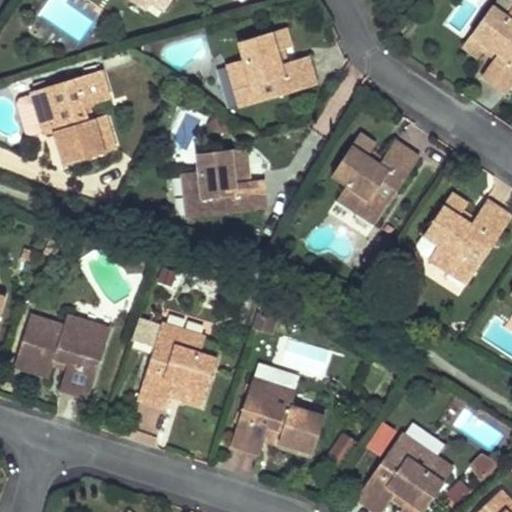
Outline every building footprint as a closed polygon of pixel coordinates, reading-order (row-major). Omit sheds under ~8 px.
[(506,94),(511,85),(511,4),(505,14),(491,4),(463,45),(478,56),(482,51),(486,45),(498,52),(493,58),(480,76),(506,94)] [(294,44),(288,24),(239,39),(245,58),(228,62),(241,107),(319,81),(309,53),(290,59),(282,61),(278,48),(286,46),(294,44)] [(498,52),(486,45),(482,51),(493,58),(498,52)] [(290,59),(286,46),(278,48),(282,61),(290,59)] [(15,104),(24,133),(30,136),(42,132),(43,135),(53,131),(63,165),(115,149),(105,114),(92,118),(86,120),(82,107),(88,105),(109,98),(100,70),(29,92),(30,94),(18,98),(15,104)] [(82,107),(86,120),(92,118),(88,105),(82,107)] [(374,143),(359,133),(332,175),(348,185),(337,201),(374,226),(420,158),(394,141),(385,156),(379,164),(366,156),(371,147),(374,143)] [(385,156),(371,147),(366,156),(379,164),(385,156)] [(250,166),(247,148),(195,155),(198,172),(181,175),(187,221),(269,209),(265,179),(243,183),(236,183),(233,169),(241,168),(250,166)] [(243,183),(241,168),(233,169),(236,183),(243,183)] [(466,203),(452,193),(423,235),(439,246),(428,261),(465,285),(511,217),(486,201),(475,217),(471,224),(458,216),(462,209),(466,203)] [(475,217),(462,209),(458,216),(471,224),(475,217)] [(63,327),(30,317),(14,368),(48,378),(52,367),(54,359),(68,363),(65,372),(59,391),(89,400),(111,328),(67,315),(63,327)] [(205,335),(162,321),(137,398),(166,408),(172,389),(175,381),(189,386),(186,394),(185,400),(203,406),(219,357),(200,351),(205,335)] [(54,359),(52,367),(65,372),(68,363),(54,359)] [(298,390),(256,376),(233,445),(260,454),(267,433),(269,425),(283,430),(281,438),(278,446),(313,458),(328,413),(294,402),(298,390)] [(175,381),(172,389),(186,394),(189,386),(175,381)] [(382,459),(398,431),(384,423),(368,451),(382,459)] [(269,425),(267,433),(281,438),(283,430),(269,425)] [(365,439),(350,429),(344,438),(358,448),(365,439)] [(440,457),(401,432),(357,499),(376,511),(384,511),(392,500),(397,493),(409,501),(405,508),(402,511),(424,511),(445,480),(431,471),(440,457)] [(344,438),(333,454),(348,463),(358,448),(344,438)] [(484,454),(470,466),(481,479),(495,468),(484,454)] [(511,511),(511,500),(501,489),(474,511),(511,511)] [(397,493),(392,500),(405,508),(409,501),(397,493)]
